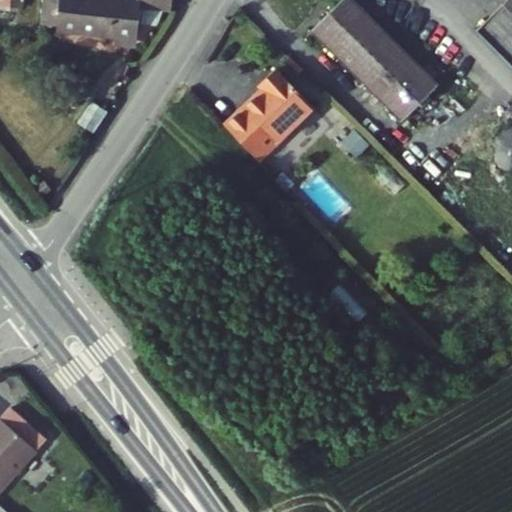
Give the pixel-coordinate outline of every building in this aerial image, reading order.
[(44,0),(42,26),(133,36),(134,24),(149,26),(157,12),(166,13),(167,0),(44,0)] [(412,93),(433,71),(357,0),(322,0),(321,2),(412,93)] [(511,0),(489,0),(468,21),(511,65),(511,0)] [(397,109),(412,93),(321,2),(304,21),(397,109)] [(251,78),(255,82),(217,118),(253,153),(307,99),(268,61),(251,78)] [(17,400),(8,409),(41,443),(50,434),(17,400)] [(0,483),(41,443),(8,409),(0,416),(0,483)]
